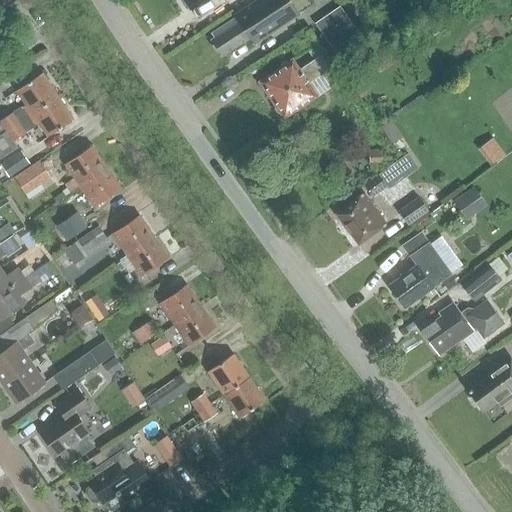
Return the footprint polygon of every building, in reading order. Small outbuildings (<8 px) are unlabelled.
[(181,0),(189,11),(206,0),(217,0),(181,0)] [(255,0),(234,14),(237,18),(237,19),(212,35),(215,40),(211,42),(213,44),(212,48),(216,54),(219,54),(222,57),(249,40),(253,46),(299,15),(288,0),(255,0)] [(248,0),(223,0),(232,13),(250,2),(248,0)] [(346,5),(320,22),(341,53),(367,36),(346,5)] [(370,61),(379,73),(401,58),(393,46),(370,61)] [(307,85),(329,71),(320,57),(298,72),(291,62),(259,84),(275,107),(273,109),(276,114),(279,114),(283,120),(316,98),(307,85)] [(24,105),(0,121),(0,136),(0,137),(6,133),(57,98),(42,75),(15,93),(24,105)] [(57,98),(6,133),(12,141),(34,127),(37,124),(47,139),(73,121),(57,98)] [(401,138),(390,121),(379,129),(390,145),(401,138)] [(0,137),(0,158),(16,148),(12,141),(6,133),(0,137)] [(64,166),(79,188),(106,169),(91,148),(64,166)] [(380,149),(367,150),(368,164),(381,164),(380,149)] [(20,151),(0,164),(0,165),(8,178),(29,165),(20,151)] [(396,185),(425,167),(416,152),(387,170),(396,185)] [(14,180),(25,196),(50,178),(39,163),(14,180)] [(120,191),(106,169),(79,188),(93,209),(120,191)] [(377,174),(362,185),(371,197),(386,187),(377,174)] [(453,201),(466,220),(476,213),(473,208),(483,201),(473,187),(453,201)] [(357,247),(385,226),(363,196),(335,216),(357,247)] [(428,212),(417,197),(396,212),(407,227),(428,212)] [(83,212),(63,227),(74,242),(94,227),(83,212)] [(127,257),(153,239),(138,217),(112,236),(127,257)] [(98,227),(62,250),(72,266),(108,242),(98,227)] [(168,260),(153,239),(127,257),(141,279),(168,260)] [(450,275),(444,267),(427,245),(409,258),(415,267),(387,288),(404,311),(432,290),(431,289),(450,275)] [(500,280),(494,272),(487,263),(460,285),(473,302),(500,280)] [(0,270),(0,296),(24,280),(17,270),(5,278),(0,270)] [(30,290),(24,280),(0,296),(0,322),(25,306),(19,298),(30,290)] [(159,305),(174,326),(200,308),(186,287),(159,305)] [(0,355),(0,384),(0,385),(30,365),(22,353),(33,345),(27,336),(34,332),(32,330),(57,310),(51,301),(0,336),(0,340),(7,350),(0,355)] [(438,358),(472,333),(475,331),(481,340),(502,325),(485,302),(473,311),(466,309),(459,314),(452,305),(438,316),(440,319),(420,333),(438,358)] [(87,304),(76,313),(87,326),(98,317),(87,304)] [(215,330),(200,308),(174,326),(189,348),(215,330)] [(147,322),(131,333),(139,345),(158,331),(150,320),(147,322)] [(155,344),(165,355),(177,344),(167,333),(155,344)] [(105,340),(52,376),(62,390),(115,354),(105,340)] [(207,374),(223,397),(249,379),(233,356),(207,374)] [(102,365),(109,375),(120,367),(114,357),(102,365)] [(473,406),(478,406),(482,411),(495,402),(499,407),(511,397),(511,396),(510,393),(511,391),(511,362),(510,359),(484,378),(485,379),(468,392),(470,396),(469,400),(473,406)] [(30,365),(0,385),(14,405),(44,385),(30,365)] [(173,379),(154,392),(164,406),(183,393),(173,379)] [(264,402),(249,379),(223,397),(238,420),(264,402)] [(138,407),(150,400),(140,381),(127,388),(138,407)] [(94,447),(86,435),(88,434),(77,419),(90,410),(77,390),(54,406),(62,418),(39,434),(55,457),(59,454),(67,466),(94,447)] [(190,402),(196,412),(209,404),(203,394),(190,402)] [(209,404),(196,412),(203,422),(216,414),(209,404)] [(181,425),(186,432),(196,425),(191,418),(181,425)] [(161,442),(174,467),(189,459),(175,434),(161,442)] [(96,504),(100,501),(102,506),(119,494),(125,503),(151,485),(137,463),(132,466),(125,456),(135,449),(126,435),(102,451),(109,461),(101,467),(104,472),(88,484),(90,488),(86,491),(85,496),(91,503),(96,504)]
